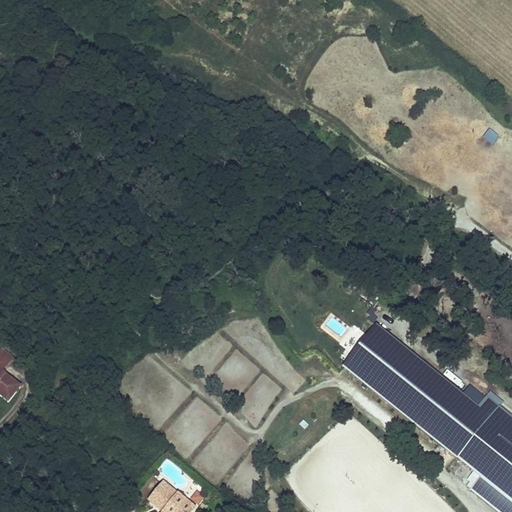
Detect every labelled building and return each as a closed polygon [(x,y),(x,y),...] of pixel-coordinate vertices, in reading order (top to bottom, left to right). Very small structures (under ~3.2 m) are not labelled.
[(493,147),(499,138),(488,130),(482,139),(493,147)] [(341,337),(347,329),(333,317),(327,325),(341,337)] [(394,348),(372,331),(340,373),(361,389),(394,348)] [(361,389),(481,482),(476,488),(508,511),(511,511),(511,421),(485,401),(477,412),(394,348),(361,389)] [(194,511),(163,485),(147,505),(155,511),(194,511)] [(508,511),(476,488),(471,494),(494,511),(508,511)] [(205,501),(197,494),(190,502),(198,509),(205,501)]
